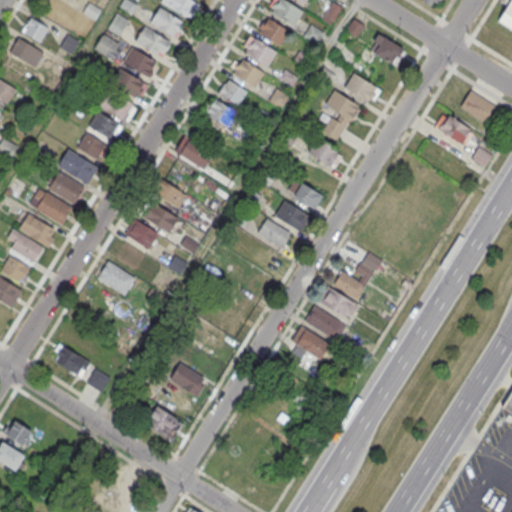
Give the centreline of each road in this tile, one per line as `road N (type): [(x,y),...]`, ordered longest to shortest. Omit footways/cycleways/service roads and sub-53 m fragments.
road 1 (residential): [(472,0),(155,511)]
road 2 (residential): [(234,0),(0,378)]
road 3 (primary): [(511,176),(328,477)]
road 4 (residential): [(232,511),(0,359)]
road 5 (primary): [(397,511),(511,329)]
road 6 (residential): [(511,87),(372,0)]
